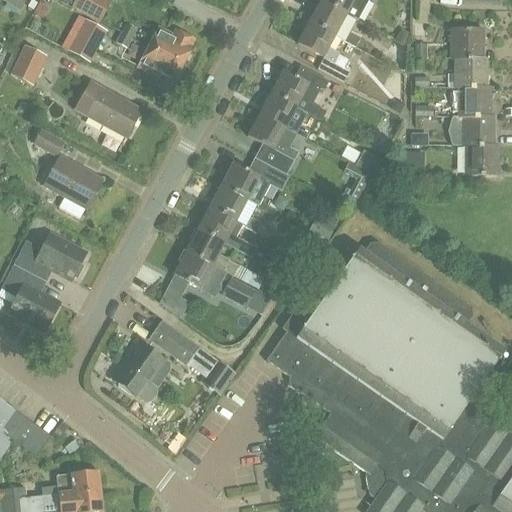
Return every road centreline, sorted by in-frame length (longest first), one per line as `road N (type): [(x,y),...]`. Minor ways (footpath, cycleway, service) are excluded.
road 1 (residential): [(53,393),(244,37)]
road 2 (unclassified): [(202,511),(53,393)]
